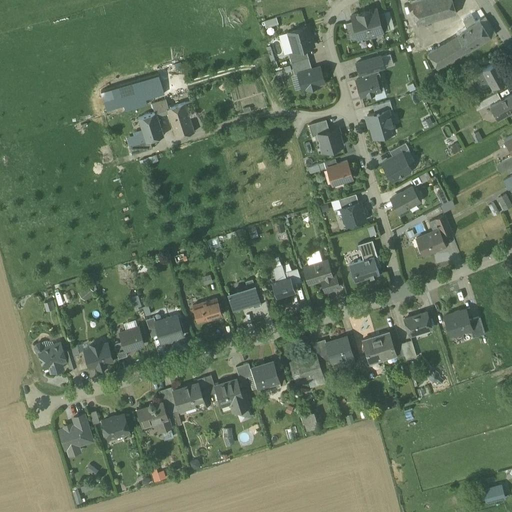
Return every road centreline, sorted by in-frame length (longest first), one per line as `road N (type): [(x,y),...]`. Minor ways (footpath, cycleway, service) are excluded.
road 1 (residential): [(42,406),(404,292)]
road 2 (residential): [(347,107),(404,292)]
